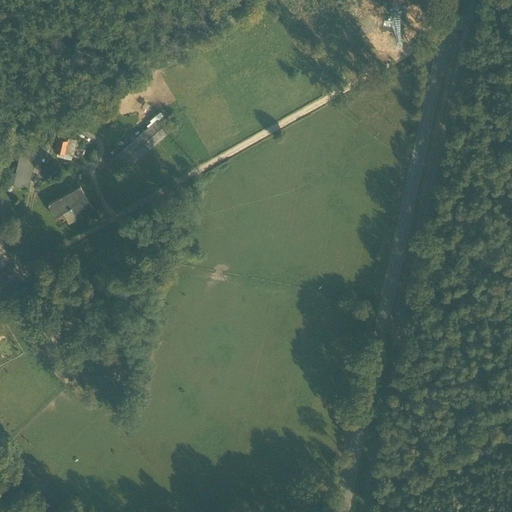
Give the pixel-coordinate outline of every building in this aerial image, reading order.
[(118,165),(123,171),(168,132),(158,120),(108,163),(114,169),(118,165)] [(59,136),(58,138),(55,151),(64,154),(72,156),(76,140),(68,138),(59,136)] [(13,184),(28,187),(36,150),(22,147),(16,173),(8,171),(7,178),(6,182),(13,184)] [(71,210),(76,218),(93,209),(80,186),(47,204),(54,217),(62,212),(69,208),(70,210),(71,210)] [(69,208),(62,212),(68,223),(76,218),(71,210),(70,210),(69,208)]
